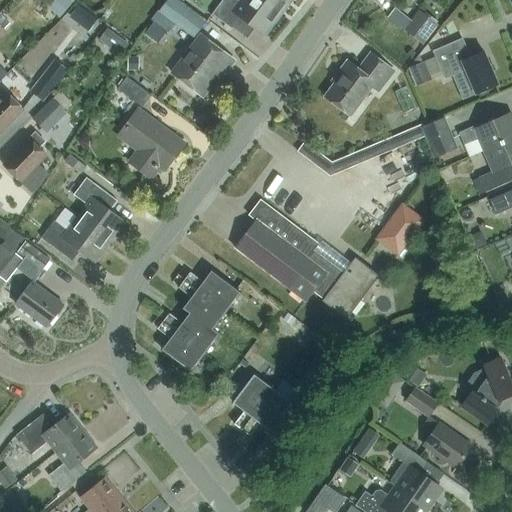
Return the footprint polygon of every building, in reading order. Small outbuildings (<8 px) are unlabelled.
[(59,16),(71,0),(44,0),(42,3),(59,16)] [(166,0),(158,11),(194,38),(206,22),(177,0),(166,0)] [(264,37),(280,14),(259,0),(241,0),(240,2),(233,0),(222,0),(211,15),(232,30),(232,29),(229,27),(237,15),(264,34),(263,36),(264,37)] [(259,0),(280,14),(290,0),(259,0)] [(423,45),(438,25),(418,9),(403,30),(423,45)] [(88,32),(98,19),(88,12),(78,24),(88,32)] [(1,14),(0,14),(0,23),(5,29),(11,23),(1,14)] [(444,24),(449,34),(459,30),(454,20),(444,24)] [(118,35),(108,28),(99,40),(109,47),(118,35)] [(373,35),(370,40),(375,44),(379,39),(373,35)] [(200,96),(216,73),(222,78),(234,61),(199,36),(171,75),(200,96)] [(462,38),(432,50),(444,78),(465,69),(475,95),(498,86),(484,52),(471,58),(462,38)] [(378,92),(394,71),(370,54),(358,70),(346,61),(337,74),(340,76),(324,97),(351,116),(372,88),(378,92)] [(126,57),(126,70),(138,70),(138,57),(126,57)] [(55,59),(30,90),(43,101),(43,100),(68,69),(55,59)] [(409,68),(415,84),(431,77),(425,61),(409,68)] [(0,81),(8,73),(0,65),(0,81)] [(141,108),(150,95),(126,78),(117,90),(141,108)] [(0,100),(0,135),(25,110),(7,93),(0,100)] [(67,112),(53,98),(32,117),(46,132),(67,112)] [(150,177),(158,165),(165,170),(183,144),(138,111),(119,137),(140,152),(131,164),(150,177)] [(477,128),(476,126),(460,133),(465,145),(480,138),(485,151),(511,138),(511,115),(511,113),(477,128)] [(435,158),(454,149),(441,120),(422,128),(435,158)] [(46,142),(36,132),(30,139),(30,138),(4,165),(21,182),(32,193),(42,183),(40,182),(48,174),(38,164),(47,155),(40,148),(46,142)] [(511,163),(511,138),(485,151),(494,171),(479,177),(485,192),(511,181),(505,166),(511,163)] [(86,167),(70,154),(64,161),(81,174),(86,167)] [(332,164),(321,156),(314,166),(330,178),(346,170),(342,160),(332,164)] [(86,206),(77,218),(110,242),(124,223),(109,211),(117,200),(86,178),(72,196),(86,206)] [(511,189),(489,200),(495,214),(511,207),(511,189)] [(381,276),(356,258),(344,274),(314,250),(319,244),(261,201),(249,216),(256,221),(235,249),(305,302),(313,290),(325,299),(323,301),(348,319),(381,276)] [(402,203),(389,221),(412,238),(425,220),(402,203)] [(95,263),(110,242),(77,218),(67,231),(54,221),(41,239),(72,261),(80,251),(95,263)] [(42,270),(51,259),(25,240),(17,251),(42,270)] [(0,271),(13,254),(0,244),(0,245),(0,271)] [(22,261),(13,254),(0,271),(0,276),(7,282),(22,261)] [(226,310),(240,292),(211,271),(203,282),(190,272),(185,280),(226,310)] [(183,308),(190,313),(212,329),(226,310),(185,280),(179,288),(191,297),(183,308)] [(63,305),(32,282),(16,305),(47,328),(63,305)] [(502,307),(511,303),(505,291),(494,296),(499,307),(500,308),(502,307)] [(219,334),(212,329),(190,313),(182,323),(169,313),(163,321),(205,353),(219,334)] [(288,313),(283,319),(291,325),(296,319),(288,313)] [(191,371),(205,353),(163,321),(157,329),(171,338),(162,350),(191,371)] [(323,349),(314,362),(326,371),(336,358),(323,349)] [(483,366),(484,368),(475,373),(465,386),(473,392),(463,406),(487,424),(499,408),(497,407),(500,402),(499,400),(511,394),(511,384),(501,358),(483,366)] [(244,433),(275,392),(256,378),(235,406),(246,414),(236,427),(244,433)] [(372,398),(386,408),(396,394),(382,385),(372,398)] [(438,404),(415,388),(406,401),(429,417),(438,404)] [(294,406),(275,392),(244,433),(251,439),(261,426),(272,434),(294,406)] [(83,431),(71,415),(48,433),(39,420),(18,436),(33,455),(49,443),(57,452),(83,431)] [(457,468),(472,446),(433,419),(426,428),(433,433),(424,445),(457,468)] [(57,452),(66,464),(50,477),(62,493),(81,478),(74,469),(98,450),(83,431),(57,452)] [(391,482),(396,486),(428,509),(442,488),(419,472),(426,461),(400,443),(392,454),(405,463),(391,482)] [(348,457),(340,469),(348,475),(356,463),(348,457)] [(0,471),(0,483),(5,489),(17,480),(7,467),(0,471)] [(81,499),(90,510),(87,511),(102,511),(121,497),(106,479),(81,499)] [(425,511),(428,509),(396,486),(389,496),(381,490),(376,491),(373,497),(366,492),(356,505),(366,511),(425,511)] [(132,511),(121,497),(102,511),(132,511)]
